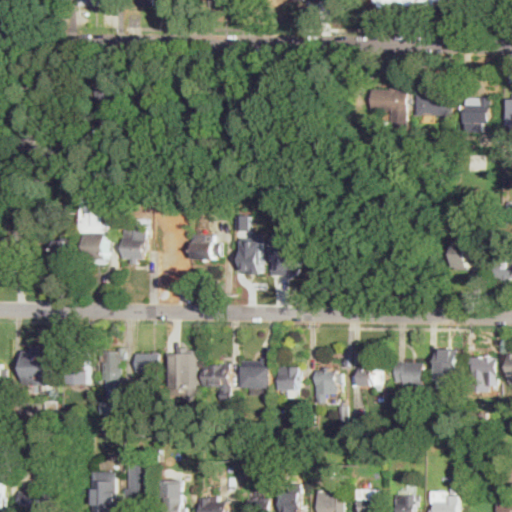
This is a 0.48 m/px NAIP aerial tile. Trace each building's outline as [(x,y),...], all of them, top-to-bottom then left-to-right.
[(124,135),(106,138),(100,87),(117,85),(124,135)] [(262,134),(244,140),(228,93),(246,87),(262,134)] [(205,141),(189,94),(205,88),(221,135),(205,141)] [(413,95),(413,100),(412,100),(411,131),(395,130),(396,111),(375,110),(376,89),(412,90),(411,94),(413,95)] [(177,126),(151,133),(141,100),(168,93),(177,126)] [(449,115),(421,115),(421,94),(449,95),(449,115)] [(495,98),(495,122),(487,122),(487,131),(471,131),(472,97),(495,98)] [(56,148),(56,167),(44,166),(44,168),(24,168),(24,162),(16,162),(16,147),(56,148)] [(84,211),(106,210),(105,188),(84,188),(84,211)] [(239,214),(238,230),(252,230),(252,215),(239,214)] [(90,265),(90,228),(112,228),(112,265),(90,265)] [(149,229),(149,249),(146,249),(146,258),(138,258),(138,262),(131,262),(131,258),(124,258),(125,228),(149,229)] [(272,234),(272,259),(274,259),(274,273),(289,273),(289,274),(296,274),(296,273),(303,273),(303,239),(298,239),(298,228),(287,229),(287,232),(276,232),(276,234),(272,234)] [(266,231),(266,272),(244,271),(244,238),(258,238),(258,231),(266,231)] [(209,235),(209,242),(226,242),(226,256),(221,256),(221,258),(199,258),(199,235),(209,235)] [(56,257),(55,245),(61,245),(61,240),(79,240),(79,256),(56,257)] [(32,261),(19,261),(19,264),(13,264),(13,260),(0,260),(1,241),(32,242),(32,261)] [(481,263),(471,262),(471,270),(457,269),(458,241),(473,242),(473,247),(481,248),(481,263)] [(511,260),(511,280),(506,280),(506,278),(500,278),(501,260),(511,260)] [(52,346),(52,352),(59,352),(58,385),(26,384),(27,350),(35,351),(35,345),(52,346)] [(102,349),(102,360),(105,360),(105,378),(108,378),(107,388),(124,388),(123,359),(128,359),(128,346),(120,346),(120,349),(102,349)] [(200,348),(200,352),(202,352),(201,388),(199,388),(199,399),(174,399),(174,391),(170,391),(170,351),(186,351),(186,346),(193,346),(193,348),(200,348)] [(73,382),(73,352),(94,352),(93,382),(73,382)] [(160,364),(160,377),(149,377),(149,371),(140,371),(140,353),(164,353),(164,364),(160,364)] [(461,356),(460,389),(440,388),(441,356),(461,356)] [(500,357),(500,378),(489,378),(489,376),(487,376),(487,384),(477,384),(477,369),(474,369),(474,357),(500,357)] [(277,358),(276,387),(248,387),(248,367),(267,367),(267,358),(277,358)] [(427,363),(426,386),(406,385),(406,381),(399,381),(399,361),(407,361),(407,362),(427,363)] [(209,384),(208,364),(236,363),(236,383),(209,384)] [(0,364),(6,364),(6,368),(10,368),(10,377),(6,377),(5,383),(0,382),(0,364)] [(302,389),(284,389),(285,367),(303,367),(302,389)] [(333,368),(333,370),(341,370),(341,373),(346,373),(346,383),(342,383),(342,394),(331,394),(331,404),(320,404),(320,371),(326,371),(326,368),(333,368)] [(380,368),(380,370),(386,370),(386,384),(362,384),(362,368),(380,368)] [(303,390),(303,398),(292,397),(292,390),(303,390)] [(62,401),(61,415),(48,414),(49,400),(62,401)] [(107,402),(107,412),(129,412),(129,402),(107,402)] [(351,404),(350,419),(343,419),(344,403),(351,404)] [(125,419),(125,436),(110,436),(110,419),(125,419)] [(381,428),(371,428),(371,420),(381,420),(381,428)] [(315,427),(314,437),(307,436),(308,427),(315,427)] [(365,441),(365,449),(356,449),(356,441),(365,441)] [(406,450),(405,457),(394,456),(395,449),(406,450)] [(154,465),(154,506),(127,506),(127,488),(135,488),(135,465),(154,465)] [(123,486),(123,497),(121,497),(121,501),(119,501),(119,511),(97,511),(97,470),(120,470),(120,486),(123,486)] [(59,491),(58,511),(23,509),(24,490),(59,491)] [(349,496),(349,511),(323,511),(324,490),(339,490),(339,496),(349,496)] [(464,495),(464,511),(434,511),(435,509),(438,509),(438,503),(435,503),(435,491),(454,492),(454,495),(464,495)] [(305,511),(284,511),(284,492),(306,493),(305,511)] [(186,511),(169,511),(169,496),(186,495),(186,511)] [(223,495),(224,501),(233,501),(233,511),(206,511),(206,496),(223,495)] [(422,495),(422,502),(418,502),(418,511),(400,511),(400,495),(422,495)] [(384,498),(383,511),(361,511),(362,497),(384,498)] [(275,499),(275,511),(245,511),(245,507),(253,507),(253,499),(275,499)] [(511,501),(511,511),(502,511),(502,501),(511,501)]
